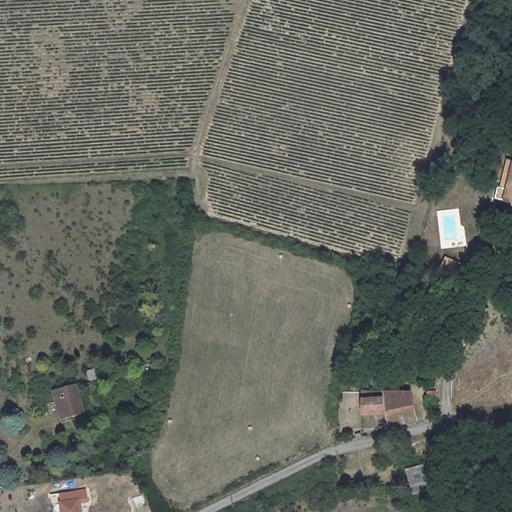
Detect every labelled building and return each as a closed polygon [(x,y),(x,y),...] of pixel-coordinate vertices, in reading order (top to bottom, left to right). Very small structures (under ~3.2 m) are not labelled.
[(471,269),(445,256),(438,270),(465,283),(471,269)] [(394,393),(416,390),(414,377),(392,380),(394,393)] [(75,385),(54,391),(57,401),(60,400),(64,417),(83,412),(75,385)] [(416,390),(394,393),(357,398),(359,413),(385,410),(387,423),(419,419),(416,390)] [(431,404),(440,403),(438,392),(430,393),(431,404)] [(419,447),(420,441),(403,441),(402,449),(414,450),(415,447),(419,447)] [(427,487),(421,462),(406,466),(412,491),(427,487)] [(61,493),(64,511),(82,511),(80,499),(88,498),(87,490),(61,493)]
